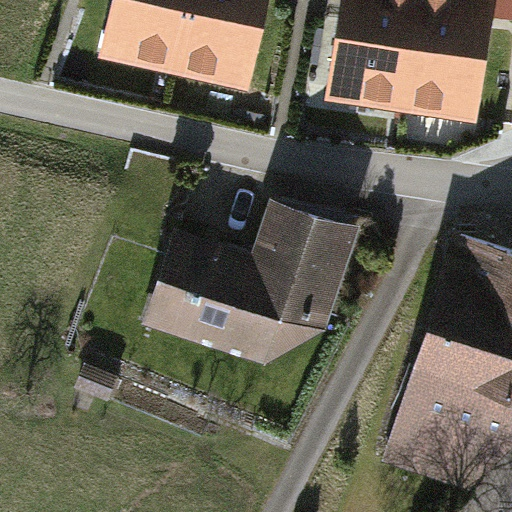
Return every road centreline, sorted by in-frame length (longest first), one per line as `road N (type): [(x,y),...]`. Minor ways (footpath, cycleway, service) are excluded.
road 1 (residential): [(0,95),(272,156),(511,193)]
road 2 (track): [(282,511),(446,184)]
